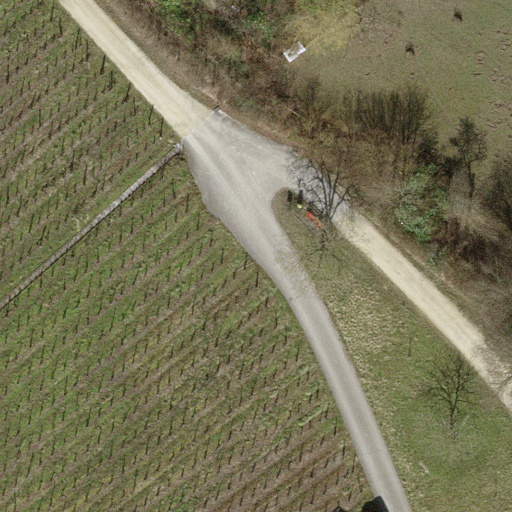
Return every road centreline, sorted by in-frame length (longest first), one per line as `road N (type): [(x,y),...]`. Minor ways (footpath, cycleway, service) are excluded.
road 1 (residential): [(396,511),(288,274),(195,132)]
road 2 (track): [(195,132),(319,188),(489,341),(511,373)]
road 3 (track): [(195,132),(84,0)]
